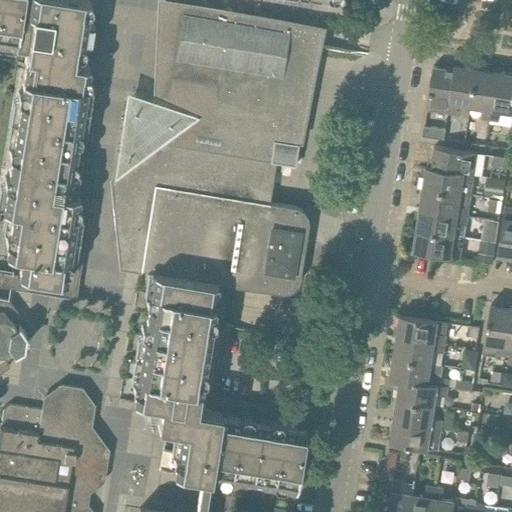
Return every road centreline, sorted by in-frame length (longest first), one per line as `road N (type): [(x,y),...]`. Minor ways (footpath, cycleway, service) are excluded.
road 1 (residential): [(366,285),(413,0)]
road 2 (residential): [(333,511),(332,474),(366,285)]
road 3 (residential): [(511,292),(447,282),(414,293),(366,285)]
